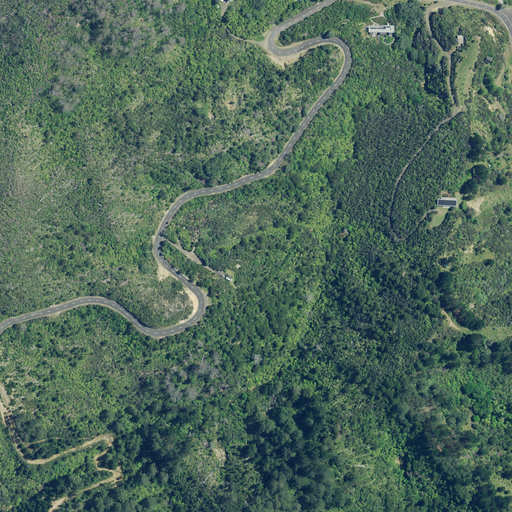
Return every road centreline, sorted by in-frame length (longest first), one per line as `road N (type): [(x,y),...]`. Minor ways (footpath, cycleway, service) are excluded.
road 1 (tertiary): [(0,329),(89,300),(113,304),(151,332),(191,321),(201,299),(161,260),(162,228),(187,196),(264,173),(280,159),(348,59),(335,40),(288,53),(270,41),(331,0)]
road 2 (track): [(0,397),(19,427),(44,438),(104,439),(102,461),(116,486),(83,508),(60,511)]
